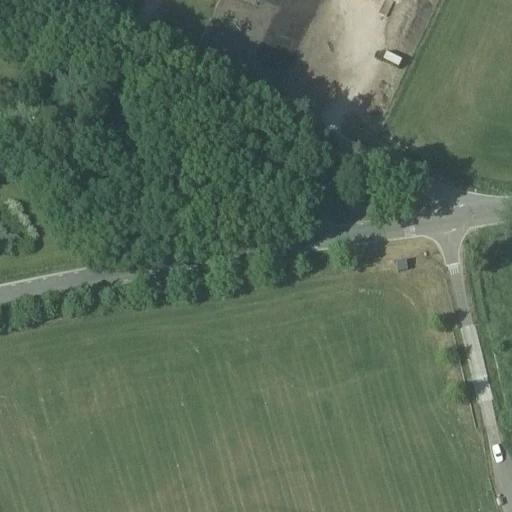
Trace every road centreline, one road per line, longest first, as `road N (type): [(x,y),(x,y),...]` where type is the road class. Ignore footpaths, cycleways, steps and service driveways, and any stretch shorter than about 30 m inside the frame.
road 1 (unclassified): [(334,139),(35,0)]
road 2 (unclassified): [(0,290),(301,236)]
road 3 (unclassified): [(510,511),(442,218)]
road 4 (unclassified): [(486,214),(334,139)]
road 5 (unclassified): [(301,236),(442,218)]
